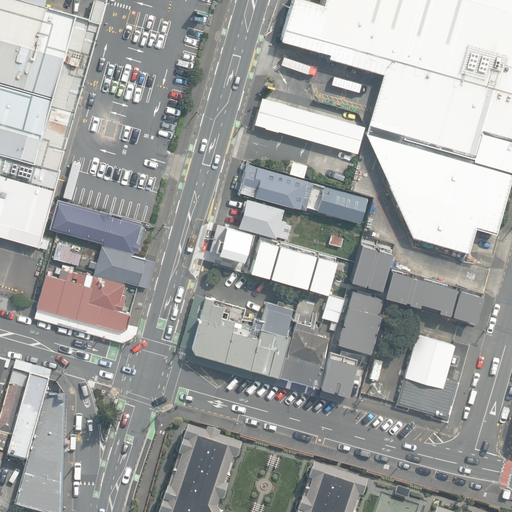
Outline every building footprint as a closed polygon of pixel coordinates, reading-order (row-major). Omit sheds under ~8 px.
[(46,0),(0,0),(0,233),(41,244),(107,1),(102,0),(94,0),(89,17),(45,5),(46,0)] [(511,0),(319,0),(318,2),(307,0),(282,0),(272,38),(326,54),(325,58),(380,73),(363,134),(410,235),(468,252),(474,227),(495,233),(511,171),(511,0)] [(363,126),(260,98),(253,124),(355,153),(363,126)] [(312,180),(244,161),(236,190),(304,209),(304,206),(311,182),(312,180)] [(365,197),(311,182),(304,206),(358,221),(365,197)] [(242,195),(234,225),(271,234),(287,239),(291,225),(284,223),(285,220),(276,218),(280,205),(242,195)] [(148,223),(59,198),(51,229),(100,243),(140,253),(148,223)] [(253,232),(223,224),(216,250),(246,259),(253,232)] [(345,238),(329,233),(327,243),(343,247),(345,238)] [(56,237),(51,259),(78,266),(81,253),(71,250),(73,241),(56,237)] [(324,287),(332,259),(260,239),(252,267),(324,287)] [(380,287),(390,248),(357,240),(347,278),(380,287)] [(140,253),(100,243),(92,274),(135,285),(145,287),(153,257),(140,253)] [(92,274),(60,266),(57,275),(44,272),(35,306),(116,329),(126,324),(135,285),(92,274)] [(471,315),(477,293),(389,269),(383,291),(471,315)] [(380,296),(351,288),(336,342),(365,350),(380,296)] [(208,296),(206,296),(190,349),(274,374),(294,308),(283,305),(265,300),(262,312),(208,296)] [(319,326),(293,318),(276,374),(314,385),(329,335),(317,332),(319,326)] [(454,344),(415,333),(395,403),(445,418),(456,381),(444,377),(454,344)] [(329,349),(320,383),(347,390),(356,357),(329,349)] [(0,404),(9,372),(8,372),(11,360),(0,356),(0,404)] [(0,480),(30,375),(13,370),(0,416),(0,480)] [(48,380),(31,375),(9,456),(24,460),(48,380)] [(48,380),(26,461),(14,506),(35,511),(62,511),(64,455),(69,452),(70,442),(65,440),(66,394),(64,394),(56,382),(48,380)] [(442,511),(433,509),(432,511),(350,511),(355,496),(358,497),(364,482),(311,464),(305,480),(309,481),(303,499),(299,498),(294,511),(215,511),(213,507),(216,500),(219,502),(224,486),(221,485),(229,459),(233,460),(238,444),(215,437),(217,433),(203,429),(202,433),(185,427),(175,455),(179,456),(168,490),(164,488),(156,511),(442,511)] [(409,490),(397,486),(394,494),(407,498),(409,490)]
